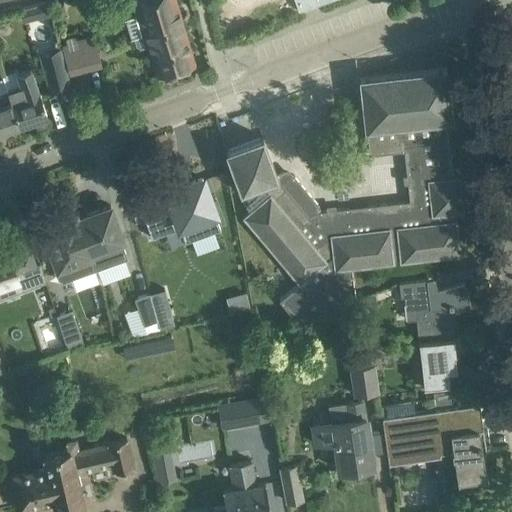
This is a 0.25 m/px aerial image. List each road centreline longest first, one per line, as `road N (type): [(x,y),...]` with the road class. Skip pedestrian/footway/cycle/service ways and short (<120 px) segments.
road 1 (residential): [(0,173),(466,0)]
road 2 (unclassified): [(511,286),(480,0)]
